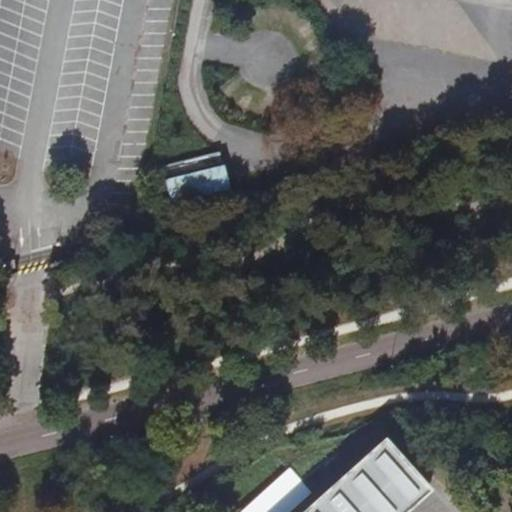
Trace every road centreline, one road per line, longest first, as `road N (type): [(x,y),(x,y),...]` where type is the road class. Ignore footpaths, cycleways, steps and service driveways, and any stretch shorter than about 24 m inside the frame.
road 1 (unknown): [(0,329),(20,326),(55,297),(146,269),(235,264),(347,207),(511,170)]
road 2 (unclassified): [(0,446),(511,317)]
